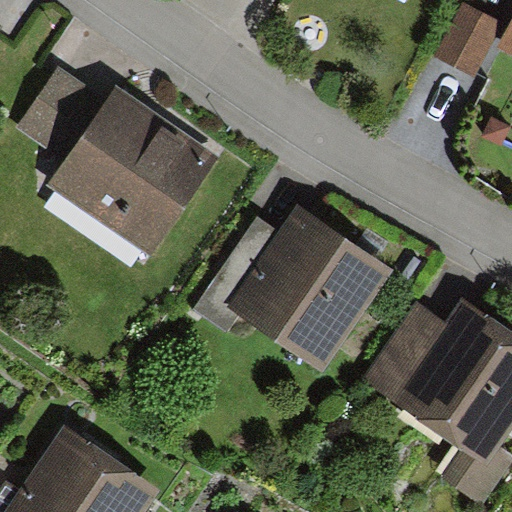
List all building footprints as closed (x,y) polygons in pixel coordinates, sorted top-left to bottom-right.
[(502,25),(462,3),(435,54),(475,76),(502,25)] [(511,25),(500,50),(511,56),(511,25)] [(66,159),(108,98),(61,65),(18,127),(66,159)] [(66,159),(50,183),(154,253),(219,158),(115,88),(108,98),(66,159)] [(279,239),(233,307),(241,312),(324,368),(392,269),(301,207),(283,233),(279,239)] [(233,307),(283,233),(257,216),(194,308),(228,331),(241,312),(233,307)] [(362,379),(399,403),(450,326),(413,302),(362,379)] [(439,342),(399,403),(461,445),(442,474),(483,502),(511,458),(511,455),(499,447),(511,428),(511,334),(466,303),(450,326),(439,342)] [(145,511),(164,484),(63,419),(3,511),(145,511)]
